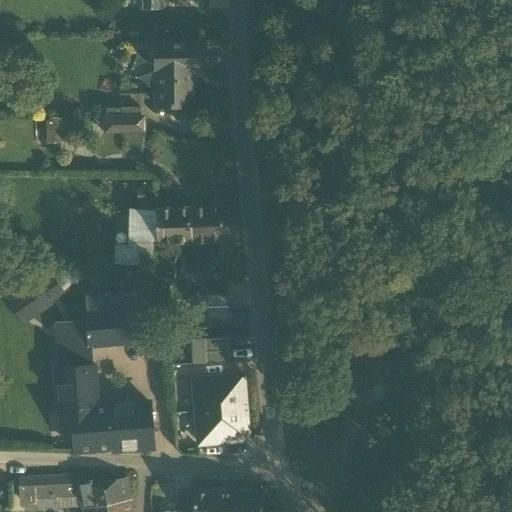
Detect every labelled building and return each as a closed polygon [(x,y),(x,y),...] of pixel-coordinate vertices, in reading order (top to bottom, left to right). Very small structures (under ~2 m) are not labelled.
[(142,0),(143,9),(161,9),(160,0),(142,0)] [(157,107),(191,106),(191,81),(185,81),(185,69),(201,69),(201,43),(155,43),(155,64),(157,64),(157,107)] [(106,118),(140,117),(140,107),(121,107),(121,109),(106,109),(106,118)] [(106,118),(106,132),(142,132),(142,117),(140,117),(106,118)] [(63,143),(63,119),(50,119),(46,123),(47,144),(63,143)] [(150,203),(149,189),(137,189),(137,204),(150,203)] [(235,206),(204,207),(206,242),(220,241),(221,249),(238,248),(235,206)] [(156,209),(156,210),(157,225),(165,225),(165,245),(206,242),(204,207),(156,209)] [(157,244),(157,225),(156,210),(131,212),(129,245),(128,263),(156,265),(157,244)] [(165,225),(157,225),(157,244),(165,245),(165,225)] [(128,263),(129,245),(114,244),(114,263),(128,263)] [(38,282),(51,302),(63,293),(51,274),(38,282)] [(38,282),(37,281),(7,300),(23,324),(53,305),(51,302),(38,282)] [(88,316),(131,311),(149,309),(147,290),(86,295),(88,316)] [(203,296),(203,297),(204,319),(204,320),(227,319),(227,296),(203,296)] [(191,320),(204,319),(203,297),(191,297),(191,320)] [(152,337),(149,309),(131,311),(134,338),(152,337)] [(131,311),(88,316),(91,344),(134,339),(134,338),(131,311)] [(93,367),(91,344),(88,316),(53,319),(57,370),(93,367)] [(229,339),(205,340),(205,364),(229,363),(229,339)] [(193,364),(205,364),(205,340),(193,341),(193,364)] [(96,406),(93,367),(57,370),(60,411),(73,410),(76,452),(113,449),(109,405),(96,406)] [(242,376),(194,379),(198,444),(248,440),(242,376)] [(113,449),(113,450),(153,447),(148,402),(109,405),(113,449)] [(367,432),(342,414),(319,446),(344,464),(367,432)] [(388,472),(409,487),(442,439),(422,425),(388,472)] [(290,459),(292,466),(298,465),(300,462),(300,460),(297,458),(290,459)] [(78,476),(34,479),(35,494),(56,494),(78,493),(77,483),(78,483),(78,476)] [(35,494),(34,479),(19,479),(20,507),(35,507),(35,494)] [(81,509),(82,508),(131,500),(127,479),(93,486),(92,481),(78,483),(77,483),(78,493),(81,507),(81,509)] [(232,511),(233,493),(232,493),(194,492),(192,511),(232,511)] [(232,492),(232,493),(233,493),(232,511),(252,511),(253,499),(254,492),(232,492)] [(56,509),(81,507),(78,493),(56,494),(56,509)] [(261,511),(262,499),(253,499),(252,511),(261,511)] [(132,511),(131,500),(82,508),(83,511),(132,511)]
